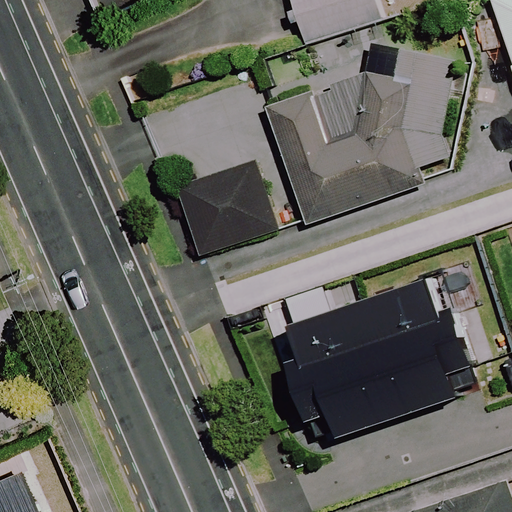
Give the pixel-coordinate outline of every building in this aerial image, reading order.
[(379,0),(298,0),(309,44),(386,25),(379,0)] [(511,0),(500,0),(511,35),(511,0)] [(464,56),(408,49),(404,82),(375,78),(276,111),(313,226),(425,190),(429,163),(450,166),(464,56)] [(287,236),(264,167),(188,192),(211,261),(287,236)] [(511,287),(485,196),(295,252),(333,382),(511,329),(511,287)] [(511,511),(511,488),(442,511),(511,511)]
